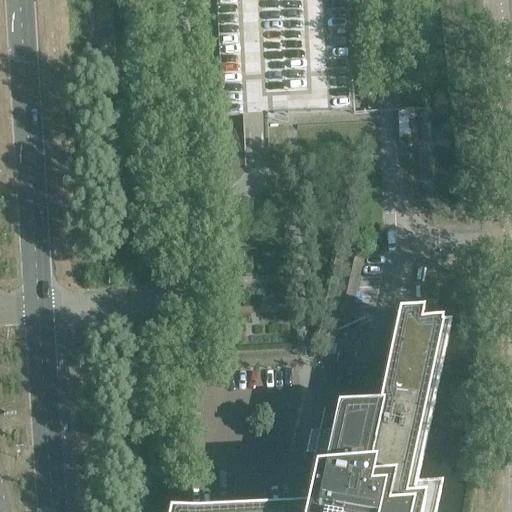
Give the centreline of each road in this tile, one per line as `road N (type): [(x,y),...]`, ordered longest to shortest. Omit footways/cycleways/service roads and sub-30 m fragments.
road 1 (secondary): [(53,511),(20,0)]
road 2 (unknown): [(221,424),(249,454),(277,459),(296,451),(308,432),(306,410),(271,395),(253,401)]
road 3 (unknown): [(183,275),(221,424)]
road 4 (unknown): [(264,135),(251,191),(235,206),(191,215)]
